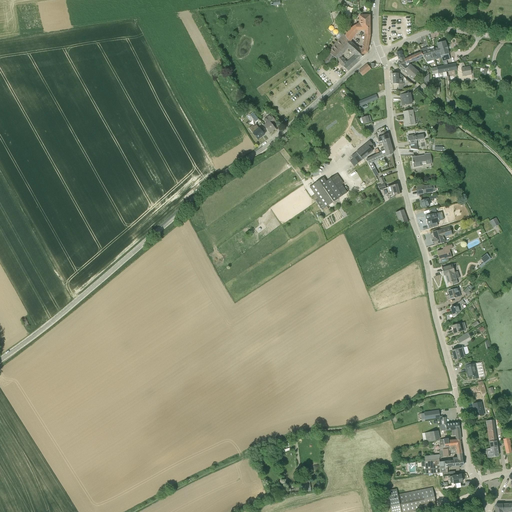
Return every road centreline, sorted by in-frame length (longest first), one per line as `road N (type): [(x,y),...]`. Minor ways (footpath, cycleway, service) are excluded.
road 1 (unclassified): [(0,359),(380,52)]
road 2 (tertiary): [(475,480),(395,152),(380,52)]
road 3 (track): [(236,459),(303,431),(347,428),(420,397),(455,392)]
road 4 (track): [(511,172),(384,62)]
road 5 (unclassified): [(380,52),(440,29),(511,40)]
